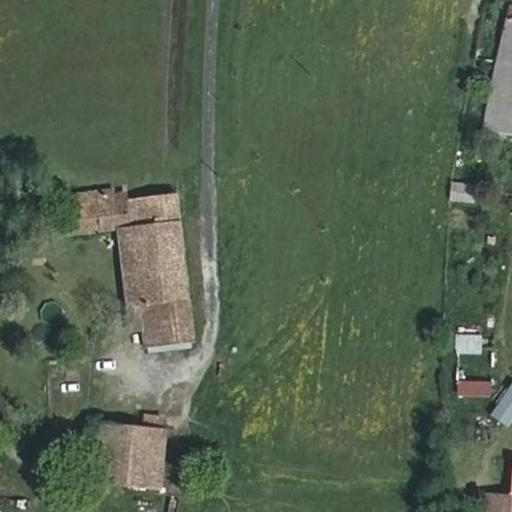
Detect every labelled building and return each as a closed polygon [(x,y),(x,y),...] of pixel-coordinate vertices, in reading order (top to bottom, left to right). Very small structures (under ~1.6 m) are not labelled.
[(511,5),(487,129),(511,130),(511,5)] [(455,184),(453,199),(476,202),(478,187),(455,184)] [(114,202),(112,193),(112,190),(79,194),(80,206),(65,208),(69,234),(120,228),(133,328),(143,327),(146,346),(191,340),(174,195),(127,201),(114,202)] [(126,192),(112,193),(114,202),(127,201),(126,192)] [(0,223),(13,223),(12,213),(0,213),(0,223)] [(494,384),(495,348),(481,347),(482,328),(460,327),(458,383),(494,384)] [(74,337),(62,339),(64,355),(76,354),(76,357),(89,356),(88,340),(74,341),(74,337)] [(511,383),(491,415),(508,426),(511,419),(511,383)] [(23,400),(19,389),(0,395),(0,407),(2,407),(7,419),(17,416),(12,403),(23,400)] [(100,424),(96,480),(161,485),(166,430),(161,430),(161,417),(145,415),(144,428),(100,424)] [(15,449),(42,451),(48,440),(48,432),(35,431),(35,420),(25,419),(24,429),(21,429),(20,436),(16,435),(15,449)] [(490,511),(511,511),(511,500),(491,499),(490,511)]
